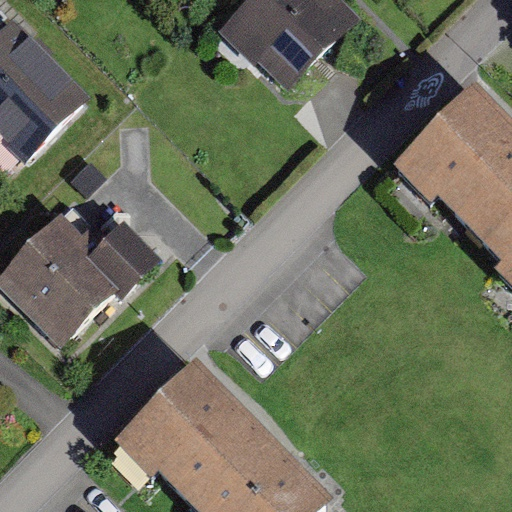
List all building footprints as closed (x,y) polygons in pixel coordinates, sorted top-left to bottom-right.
[(170,0),(147,0),(159,12),(170,0)] [(347,57),(288,0),(264,0),(201,65),(272,133),(347,57)] [(0,66),(0,189),(8,197),(70,136),(0,66)] [(511,121),(495,104),(413,183),(511,285),(511,121)] [(67,223),(0,289),(0,346),(46,392),(142,297),(67,223)] [(356,511),(357,511),(214,373),(130,459),(184,511),(356,511)]
